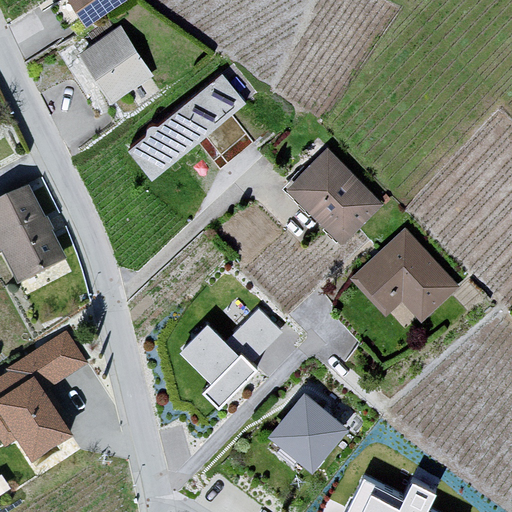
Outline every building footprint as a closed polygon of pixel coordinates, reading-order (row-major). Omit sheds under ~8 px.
[(122,0),(73,0),(88,22),(122,0)] [(122,29),(80,56),(113,107),(155,80),(122,29)] [(231,69),(130,152),(155,182),(257,100),(231,69)] [(329,151),(289,190),(344,246),(383,207),(329,151)] [(29,193),(0,207),(0,255),(18,290),(66,265),(29,193)] [(407,229),(354,279),(390,316),(404,302),(424,323),(462,287),(407,229)] [(209,326),(185,348),(214,380),(204,389),(221,408),(291,343),(260,308),(224,341),(209,326)] [(65,343),(0,383),(0,431),(26,473),(73,444),(41,392),(81,367),(65,343)] [(306,395),(271,438),(312,472),(348,429),(306,395)] [(402,499),(365,481),(349,511),(429,511),(426,510),(433,496),(410,485),(402,499)]
